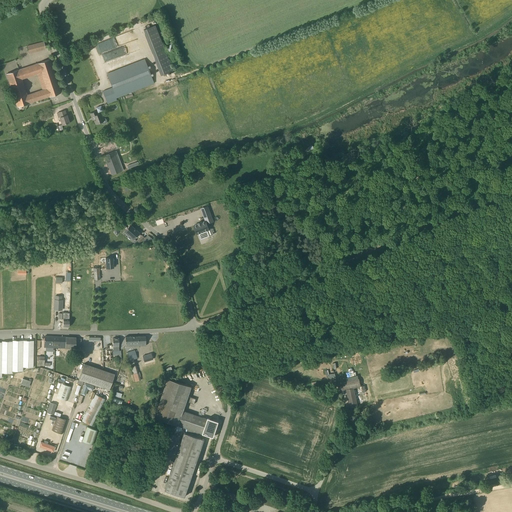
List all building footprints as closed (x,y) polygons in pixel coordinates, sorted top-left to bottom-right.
[(144,30),(146,35),(158,31),(155,25),(144,30)] [(27,45),(29,53),(46,49),(44,41),(27,45)] [(95,46),(99,54),(107,50),(103,42),(95,46)] [(105,62),(123,54),(123,53),(121,48),(115,51),(114,50),(102,54),(105,62)] [(18,107),(61,93),(50,59),(38,63),(24,68),(18,70),(7,73),(6,74),(18,107)] [(103,91),(107,101),(108,104),(115,101),(114,98),(154,83),(144,59),(107,74),(112,87),(103,91)] [(170,63),(158,67),(162,75),(173,71),(170,63)] [(96,124),(101,122),(101,123),(102,124),(104,124),(105,124),(106,123),(107,122),(107,121),(107,120),(106,119),(105,118),(104,118),(103,118),(100,112),(103,111),(101,106),(96,108),(97,110),(90,113),(93,120),(94,119),(96,124)] [(57,113),(61,125),(69,122),(67,115),(66,115),(65,110),(57,113)] [(110,175),(118,173),(121,172),(120,169),(123,168),(122,164),(116,167),(112,155),(104,158),(110,175)] [(282,168),(284,175),(293,172),(291,165),(282,168)] [(140,184),(139,181),(137,178),(123,185),(126,191),(140,184)] [(198,234),(200,239),(210,236),(207,230),(209,229),(207,224),(213,222),(209,210),(202,213),(205,221),(202,222),(202,221),(197,223),(198,224),(194,225),(197,234),(198,234)] [(130,225),(124,231),(134,239),(139,233),(130,225)] [(143,241),(147,244),(152,239),(148,235),(143,241)] [(113,257),(106,258),(106,268),(114,267),(113,257)] [(63,300),(62,300),(62,296),(55,296),(55,299),(54,299),(54,310),(62,310),(63,300)] [(59,319),(63,319),(63,327),(69,327),(69,314),(68,314),(68,313),(62,313),(59,313),(59,319)] [(52,344),(52,336),(45,336),(44,341),(44,347),(55,347),(55,344),(52,344)] [(80,339),(76,339),(76,338),(66,337),(52,336),(52,344),(55,344),(55,347),(65,348),(80,348),(80,339)] [(146,346),(146,343),(145,336),(125,337),(125,342),(126,346),(146,346)] [(33,358),(34,341),(12,341),(12,342),(3,341),(2,341),(2,343),(0,342),(0,377),(2,377),(1,373),(12,373),(12,371),(23,371),(23,372),(33,370),(33,367),(33,366),(33,358)] [(127,352),(129,360),(135,359),(137,358),(135,350),(127,352)] [(151,352),(141,355),(144,361),(150,359),(151,363),(154,362),(151,352)] [(39,356),(38,365),(44,366),(50,366),(50,363),(44,362),(45,357),(39,356)] [(79,379),(109,390),(115,374),(84,364),(79,379)] [(335,373),(326,375),(329,385),(337,383),(335,373)] [(354,388),(361,386),(359,378),(339,383),(341,391),(342,395),(347,394),(350,408),(358,406),(357,404),(364,403),(361,388),(355,390),(354,388)] [(188,428),(187,430),(186,433),(185,433),(165,490),(185,497),(205,439),(202,439),(204,434),(212,437),(217,422),(184,411),(187,401),(194,404),(196,399),(188,396),(192,387),(168,379),(155,417),(188,428)] [(72,387),(61,383),(56,397),(67,401),(72,387)] [(85,383),(81,394),(85,395),(87,389),(92,391),(94,386),(85,383)] [(106,400),(95,395),(82,421),(93,426),(106,400)] [(122,401),(113,397),(111,402),(121,406),(122,401)] [(53,414),(56,404),(50,402),(47,412),(53,414)] [(67,420),(57,416),(52,431),(62,434),(67,420)] [(73,422),(68,436),(92,444),(97,430),(73,422)] [(40,441),(38,447),(53,452),(55,447),(47,444),(48,441),(44,440),(43,442),(40,441)]
